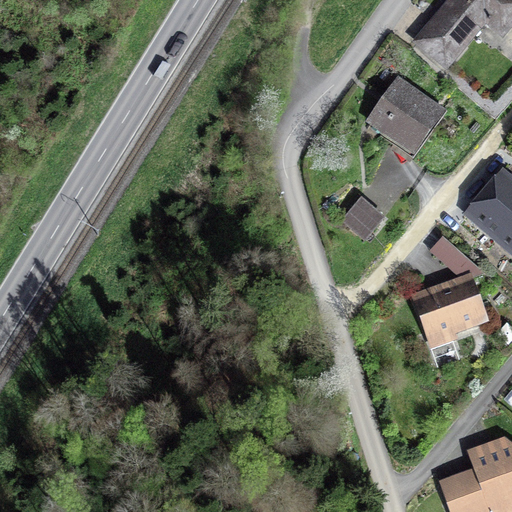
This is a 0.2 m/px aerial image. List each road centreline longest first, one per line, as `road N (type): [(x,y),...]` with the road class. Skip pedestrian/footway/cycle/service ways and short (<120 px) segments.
road 1 (secondary): [(0,320),(197,0)]
road 2 (residential): [(394,0),(284,160),(333,321)]
road 3 (residential): [(511,117),(333,321)]
road 4 (residential): [(333,321),(392,511)]
road 5 (residential): [(393,511),(511,372)]
